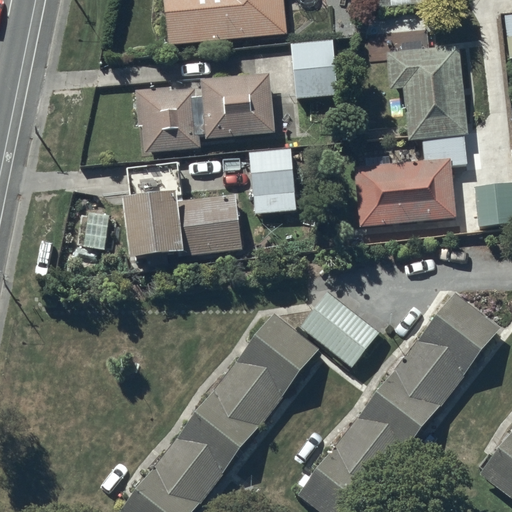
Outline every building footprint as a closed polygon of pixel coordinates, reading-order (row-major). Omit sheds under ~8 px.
[(285,0),(164,0),(169,43),(288,33),(285,0)] [(334,41),(292,45),(297,101),(338,98),(334,41)] [(422,163),(351,168),(356,228),(453,220),(448,166),(463,165),(461,136),(464,136),(457,48),(384,54),(387,92),(401,90),(405,143),(420,141),(422,163)] [(170,88),(135,90),(137,128),(141,127),(143,153),(200,149),(199,137),(204,137),(204,140),(273,135),(269,75),(200,80),(201,96),(195,96),(194,90),(170,92),(170,88)] [(289,148),(249,152),(254,214),(295,211),(289,148)] [(180,162),(126,166),(129,203),(125,203),(130,267),(187,263),(186,254),(242,249),(237,193),(183,198),(180,162)] [(511,181),(474,184),(477,226),(511,223),(511,181)] [(329,295),(301,329),(351,371),(379,336),(329,295)] [(336,454),(300,505),(309,511),(367,511),(381,495),(405,466),(422,446),(441,416),(464,386),(483,369),(500,335),(456,304),(438,334),(395,379),(378,410),(336,454)] [(154,474),(127,511),(201,511),(223,486),(240,466),(259,436),(282,406),(301,389),(318,355),(274,324),(256,354),(213,399),(196,430),(154,474)] [(511,440),(481,484),(511,506),(511,440)]
